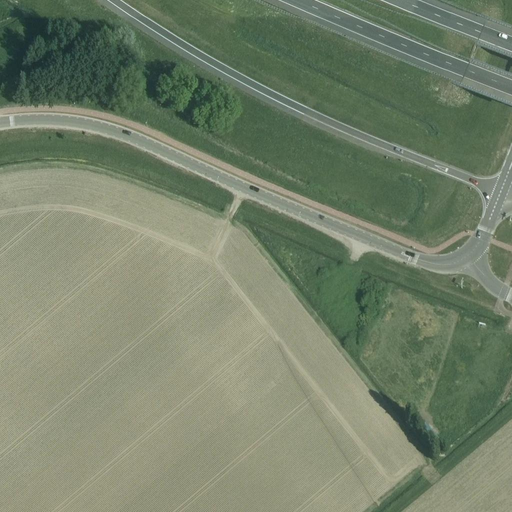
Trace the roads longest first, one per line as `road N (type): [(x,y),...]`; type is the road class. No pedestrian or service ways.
road 1 (secondary): [(0,122),(105,127),(411,257)]
road 2 (motorway): [(112,0),(314,117),(499,191)]
road 3 (motorway): [(298,0),(511,88)]
road 4 (motorway): [(511,45),(400,0)]
